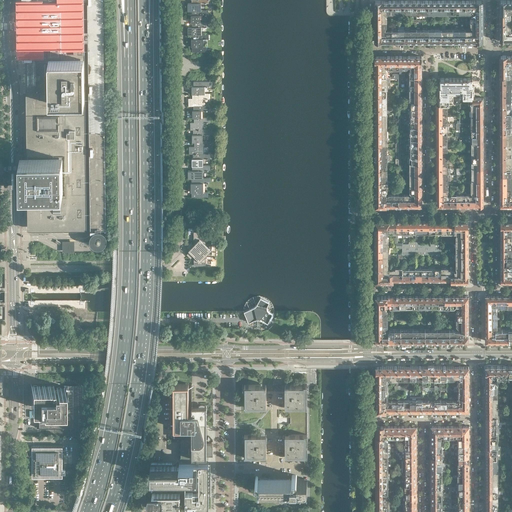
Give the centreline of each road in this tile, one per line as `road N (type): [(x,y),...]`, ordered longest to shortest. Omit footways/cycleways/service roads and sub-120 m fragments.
road 1 (motorway): [(108,511),(143,305),(143,28)]
road 2 (motorway): [(128,57),(126,316),(91,511)]
road 3 (tertiary): [(13,238),(4,0)]
road 4 (tertiary): [(13,362),(226,361)]
road 5 (tertiary): [(225,346),(14,348)]
road 6 (residential): [(162,264),(178,248),(176,66)]
road 7 (residential): [(489,211),(490,48)]
road 8 (residential): [(427,48),(428,211)]
road 9 (residential): [(367,48),(368,211)]
road 10 (unclassified): [(12,511),(13,362)]
road 11 (unclassified): [(13,265),(162,264)]
road 12 (tertiary): [(366,348),(225,346)]
road 13 (tertiary): [(226,361),(366,358)]
